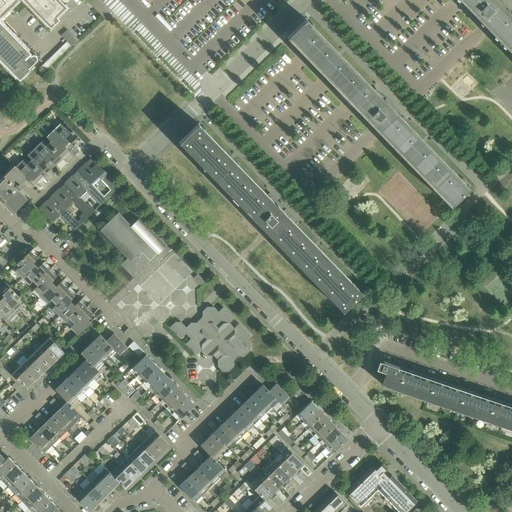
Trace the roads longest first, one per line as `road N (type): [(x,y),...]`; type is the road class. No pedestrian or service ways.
road 1 (residential): [(379,428),(130,168)]
road 2 (unclassified): [(130,168),(305,0)]
road 3 (residential): [(73,511),(7,439),(6,428),(53,384)]
road 4 (residential): [(130,168),(95,142),(22,226)]
road 5 (residential): [(153,488),(183,455),(186,438),(252,374)]
road 6 (residential): [(511,390),(373,345)]
road 7 (residential): [(22,226),(116,324)]
road 8 (residential): [(293,511),(379,428)]
